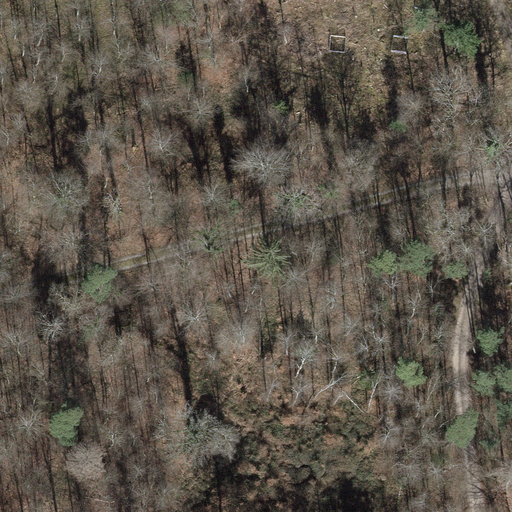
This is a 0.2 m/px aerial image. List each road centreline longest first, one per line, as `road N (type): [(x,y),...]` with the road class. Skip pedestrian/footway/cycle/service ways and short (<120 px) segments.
road 1 (track): [(511,171),(414,187),(0,295)]
road 2 (track): [(511,177),(476,260),(462,367),(476,511)]
